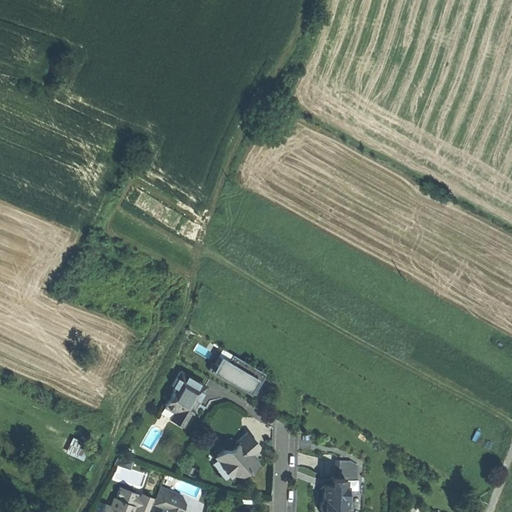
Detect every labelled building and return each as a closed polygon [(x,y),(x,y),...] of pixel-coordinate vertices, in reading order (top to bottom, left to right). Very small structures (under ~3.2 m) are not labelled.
[(220,356),(211,371),(229,382),(231,379),(254,393),(265,374),(232,355),(229,361),(220,356)] [(170,418),(182,425),(190,412),(188,411),(191,407),(192,408),(194,404),(197,399),(195,399),(198,394),(200,395),(205,385),(180,371),(172,385),(175,387),(164,406),(174,411),(170,418)] [(160,413),(170,418),(174,411),(164,406),(160,413)] [(240,474),(247,468),(249,470),(253,467),(256,463),(254,461),(254,460),(251,456),(258,449),(259,446),(247,432),(235,442),(236,444),(230,449),(223,449),(217,454),(217,459),(224,467),(225,466),(233,474),(240,474)] [(220,446),(223,449),(230,449),(236,444),(235,442),(230,436),(220,446)] [(132,461),(118,457),(114,464),(130,469),(132,461)] [(226,479),(233,474),(225,466),(224,467),(217,459),(212,463),(226,479)] [(338,460),(338,478),(344,478),(355,479),(356,464),(350,460),(338,460)] [(343,511),(344,505),(346,505),(346,485),(344,485),(344,478),(338,478),(333,478),(332,479),(332,485),(323,484),(319,488),(323,492),(323,497),(322,500),(320,503),(320,510),(321,511),(343,511)] [(153,503),(163,507),(161,503),(165,495),(184,502),(180,493),(160,486),(153,503)] [(137,494),(120,487),(116,498),(114,497),(110,507),(105,504),(101,511),(132,511),(135,506),(136,507),(134,511),(137,511),(148,511),(154,498),(141,493),(140,497),(137,496),(137,494)] [(161,503),(163,507),(164,508),(162,511),(179,511),(184,502),(165,495),(161,503)]
